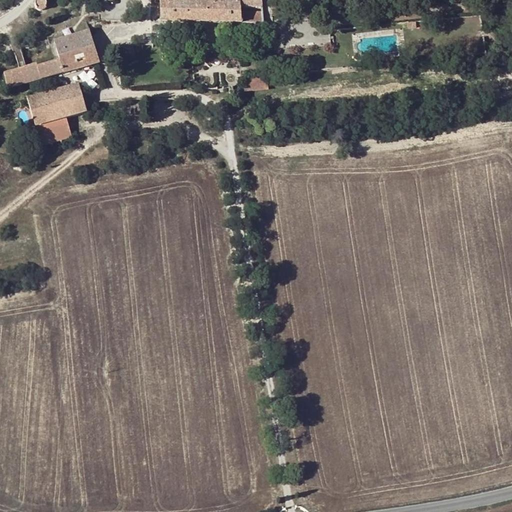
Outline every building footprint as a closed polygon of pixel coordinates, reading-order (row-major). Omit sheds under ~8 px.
[(46,5),(45,1),(43,0),(34,0),(33,3),(32,6),(34,10),(37,12),(40,12),(44,11),(46,8),(46,5)] [(160,0),(161,21),(262,23),(260,0),(160,0)] [(3,75),(7,90),(97,62),(87,30),(52,41),(58,60),(37,67),(36,64),(3,75)] [(267,76),(244,79),(245,91),(268,89),(267,76)] [(25,131),(30,149),(70,137),(65,119),(86,113),(77,85),(26,101),(34,127),(25,131)]
